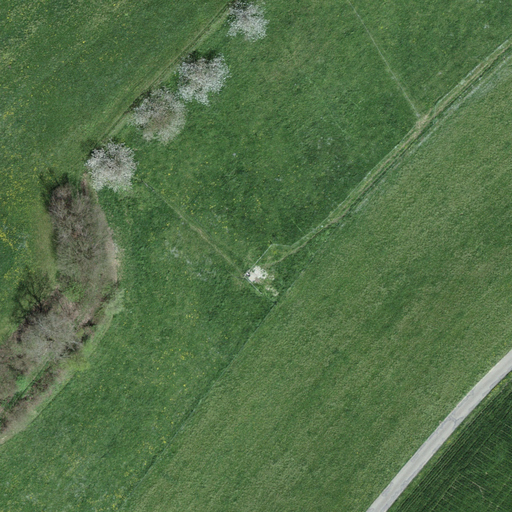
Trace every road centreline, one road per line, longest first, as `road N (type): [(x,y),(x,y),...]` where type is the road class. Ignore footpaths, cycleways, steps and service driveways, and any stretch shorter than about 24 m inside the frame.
road 1 (track): [(0,417),(87,296),(95,271),(72,182),(80,156),(222,0)]
road 2 (unclassified): [(511,359),(376,511)]
